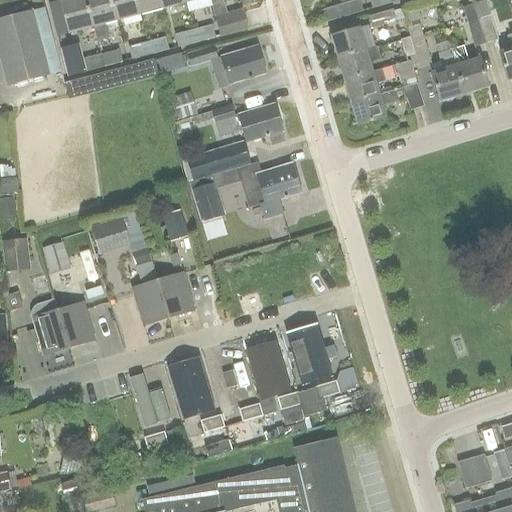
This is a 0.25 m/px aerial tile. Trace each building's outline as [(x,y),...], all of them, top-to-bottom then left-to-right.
[(94,28),(86,0),(63,0),(61,1),(70,34),(94,28)] [(117,21),(111,0),(86,0),(94,28),(117,21)] [(140,15),(135,0),(111,0),(117,21),(140,15)] [(163,9),(160,0),(135,0),(140,15),(163,9)] [(186,3),(185,0),(160,0),(163,9),(186,3)] [(210,0),(213,9),(225,6),(223,0),(210,0)] [(359,0),(358,0),(341,5),(345,17),(363,12),(359,0)] [(391,4),(389,0),(369,0),(372,9),(391,4)] [(486,1),(474,4),(487,44),(498,40),(486,1)] [(487,44),(474,4),(463,8),(475,48),(487,44)] [(345,17),(341,5),(323,10),(327,23),(345,17)] [(248,30),(243,9),(215,17),(220,37),(248,30)] [(372,29),(397,22),(393,10),(369,17),(372,29)] [(44,75),(28,15),(2,22),(18,82),(44,75)] [(216,38),(212,25),(194,30),(197,43),(216,38)] [(369,26),(360,28),(331,37),(338,60),(376,48),(376,47),(369,26)] [(420,26),(408,29),(411,37),(416,55),(420,69),(432,65),(420,26)] [(197,43),(194,30),(175,35),(179,48),(197,43)] [(511,80),(511,34),(507,36),(511,49),(500,53),(509,82),(511,80)] [(170,50),(166,37),(147,42),(151,55),(170,50)] [(406,58),(416,55),(411,37),(401,40),(406,58)] [(151,55),(147,42),(129,47),(132,60),(151,55)] [(104,68),(101,55),(83,59),(79,46),(63,51),(69,76),(86,73),(104,68)] [(374,73),(373,72),(371,63),(382,60),(378,46),(376,47),(376,48),(338,60),(344,82),(374,73)] [(481,58),(469,62),(464,46),(451,50),(465,95),(489,88),(481,58)] [(187,55),(191,67),(215,59),(216,63),(212,65),(219,90),(231,87),(231,85),(266,74),(258,47),(218,59),(214,47),(187,55)] [(123,63),(119,50),(101,55),(104,68),(123,63)] [(465,95),(451,50),(438,54),(443,70),(432,73),(441,102),(465,95)] [(411,62),(395,66),(401,84),(416,79),(411,62)] [(380,95),(377,85),(386,82),(382,69),(373,72),(374,73),(344,82),(351,104),(380,95)] [(380,95),(351,104),(357,127),(387,118),(383,105),(407,99),(410,111),(424,107),(417,84),(380,95)] [(198,115),(191,92),(171,98),(178,121),(198,115)] [(242,129),(247,143),(269,136),(272,146),(285,142),(282,132),(283,132),(275,105),(235,117),(232,106),(213,112),(216,125),(229,121),(232,132),(242,129)] [(237,170),(250,166),(243,143),(190,159),(197,182),(237,170)] [(247,190),(248,195),(251,204),(264,200),(265,203),(261,205),(265,220),(283,214),(279,200),(302,194),(293,164),(261,174),(258,163),(237,170),(244,191),(247,190)] [(1,180),(16,179),(15,170),(0,171),(1,180)] [(18,193),(17,179),(16,179),(1,180),(2,194),(18,193)] [(226,216),(216,183),(202,188),(191,190),(201,223),(226,216)] [(16,215),(15,199),(1,200),(2,216),(16,215)] [(189,237),(181,210),(172,213),(170,207),(162,209),(164,216),(163,217),(171,243),(189,237)] [(137,214),(123,218),(131,246),(133,253),(147,248),(137,214)] [(131,246),(123,218),(91,228),(100,256),(131,246)] [(31,270),(28,239),(3,242),(6,273),(31,270)] [(71,269),(63,242),(43,248),(51,275),(71,269)] [(136,267),(152,263),(147,248),(133,253),(132,253),(136,267)] [(182,266),(179,254),(171,257),(174,268),(182,266)] [(195,311),(183,274),(158,282),(169,319),(195,311)] [(169,319),(158,282),(132,289),(144,326),(169,319)] [(58,311),(55,299),(37,305),(34,308),(31,312),(31,316),(44,356),(69,349),(58,311)] [(84,304),(58,311),(69,349),(95,341),(84,304)] [(315,324),(286,332),(301,382),(329,374),(315,324)] [(0,351),(9,350),(8,333),(0,333),(0,351)] [(278,340),(246,349),(261,399),(292,390),(278,340)] [(186,361),(169,366),(184,419),(214,411),(203,375),(191,378),(186,361)] [(227,367),(230,386),(253,384),(250,365),(227,367)] [(341,373),(338,381),(342,394),(353,391),(358,390),(354,374),(352,370),(341,373)] [(144,374),(130,379),(145,428),(172,419),(163,389),(150,393),(144,374)] [(340,394),(337,383),(316,389),(320,400),(340,394)] [(303,418),(300,405),(302,405),(299,394),(278,400),(285,423),(303,418)] [(263,417),(260,406),(240,411),(243,422),(263,417)] [(224,428),(221,417),(202,422),(205,433),(224,428)] [(511,425),(501,429),(504,439),(511,436),(511,425)] [(189,449),(182,428),(166,433),(170,444),(173,454),(189,449)] [(167,444),(164,432),(143,438),(147,450),(156,448),(167,444)] [(355,511),(338,438),(294,449),(297,464),(142,501),(145,511),(355,511)] [(232,452),(230,447),(228,441),(204,448),(206,454),(208,460),(232,452)] [(167,444),(156,448),(161,461),(174,457),(173,454),(170,444),(167,444)] [(485,455),(471,459),(479,485),(492,481),(485,455)] [(479,485),(471,459),(458,463),(466,489),(479,485)] [(0,492),(11,490),(7,474),(0,475),(0,492)] [(511,511),(511,491),(511,489),(495,493),(496,495),(483,499),(487,511),(511,511)] [(86,511),(93,511),(115,506),(111,492),(83,500),(86,511)] [(487,511),(483,499),(471,503),(470,501),(454,506),(455,511),(487,511)]
